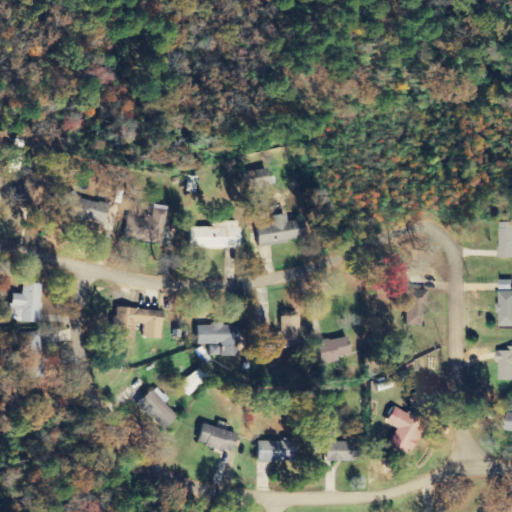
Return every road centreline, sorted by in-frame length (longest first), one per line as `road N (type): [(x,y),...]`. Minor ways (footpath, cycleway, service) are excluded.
road 1 (residential): [(511,470),(469,466),(369,497),(273,498),(200,489),(164,475),(131,452),(88,387),(76,349),(80,267)]
road 2 (residential): [(0,245),(165,284),(226,285),(276,279),(413,228),(432,229)]
road 3 (residential): [(469,466),(454,386),(449,253),(432,229)]
